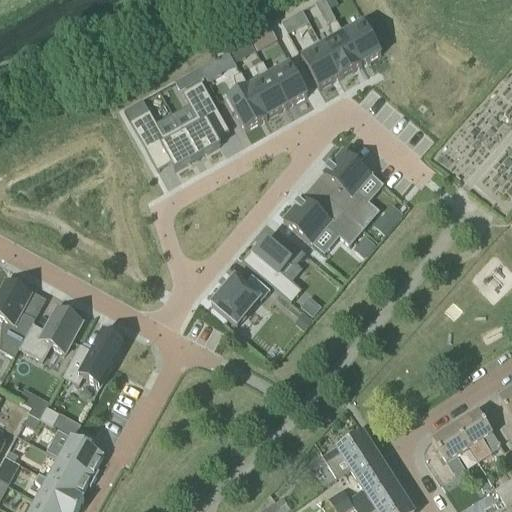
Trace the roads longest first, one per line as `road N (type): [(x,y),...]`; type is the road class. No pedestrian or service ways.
road 1 (residential): [(194,289),(156,215),(163,206),(345,112)]
road 2 (residential): [(194,289),(345,112)]
road 3 (residential): [(431,511),(403,456),(414,428),(511,368)]
road 4 (residential): [(180,348),(91,511)]
road 5 (residential): [(0,249),(154,333)]
